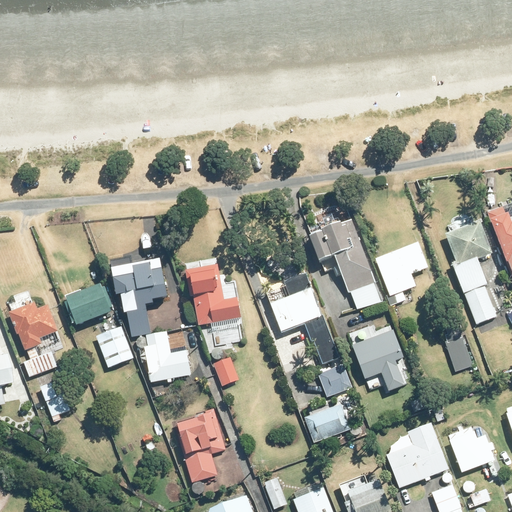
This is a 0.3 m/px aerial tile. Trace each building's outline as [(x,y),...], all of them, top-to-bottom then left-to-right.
[(511,204),(504,208),(503,206),(488,211),(509,266),(511,265),(511,269),(511,204)] [(487,291),(490,289),(480,265),(495,259),(482,225),(447,239),(458,267),(454,269),(478,329),(499,320),(487,291)] [(384,305),(373,277),(374,276),(355,228),(313,245),(323,270),(324,270),(327,276),(334,273),(332,268),(338,266),(351,298),(353,298),(359,314),(363,312),(368,324),(387,316),(383,306),(384,305)] [(404,296),(418,291),(413,279),(430,272),(420,247),(378,264),(391,298),(388,299),(392,309),(402,306),(406,302),(404,296)] [(220,270),(187,276),(192,302),(195,301),(200,331),(244,323),(236,283),(234,283),(233,278),(226,280),(225,276),(221,277),(220,270)] [(154,272),(137,274),(137,276),(116,278),(120,304),(131,303),(131,304),(138,303),(139,311),(126,313),(127,321),(130,320),(133,341),(153,339),(150,313),(157,312),(156,308),(171,307),(167,277),(155,279),(154,272)] [(288,291),(268,299),(283,339),(307,330),(313,347),(316,346),(325,370),(342,363),(309,277),(286,286),(288,291)] [(70,308),(67,309),(75,331),(78,330),(80,333),(114,319),(113,316),(116,315),(108,294),(105,296),(103,291),(69,305),(70,308)] [(37,308),(10,318),(19,340),(21,340),(27,356),(44,350),(42,344),(61,336),(50,310),(39,314),(37,308)] [(122,330),(122,332),(98,341),(110,372),(135,363),(130,349),(132,348),(125,329),(122,330)] [(174,386),(173,384),(193,379),(188,354),(173,357),(168,336),(148,340),(148,342),(146,340),(141,340),(138,344),(138,349),(142,352),(146,352),(151,376),(149,376),(151,385),(152,384),(153,388),(169,385),(169,387),(174,386)] [(399,371),(397,367),(402,364),(399,355),(394,357),(386,338),(355,350),(368,385),(382,380),(383,382),(385,381),(391,397),(408,391),(400,371),(399,371)] [(448,342),(449,345),(446,345),(456,374),(475,368),(468,347),(466,348),(464,341),(458,342),(457,339),(448,342)] [(41,352),(29,357),(31,361),(24,364),(31,382),(59,371),(52,354),(43,357),(41,352)] [(239,380),(230,358),(213,365),(222,387),(239,380)] [(0,409),(7,408),(4,394),(18,391),(11,360),(0,362),(0,409)] [(345,368),(319,378),(328,402),(354,392),(345,368)] [(52,385),(41,390),(54,421),(72,414),(65,397),(58,400),(52,385)] [(421,398),(410,402),(414,414),(425,409),(421,398)] [(445,419),(441,407),(433,409),(438,422),(445,419)] [(342,409),(307,422),(316,448),(352,435),(342,409)] [(219,480),(213,458),(227,454),(215,412),(198,418),(196,422),(179,427),(185,450),(183,451),(193,487),(219,480)] [(433,484),(432,481),(451,473),(433,427),(410,437),(415,450),(388,460),(401,493),(427,483),(428,486),(433,484)] [(493,456),(498,454),(495,446),(492,447),(491,445),(489,446),(487,440),(479,442),(477,436),(475,436),(472,429),(449,437),(452,445),(452,446),(464,478),(497,466),(493,456)] [(143,440),(152,460),(161,456),(151,436),(143,440)] [(279,481),(265,487),(275,511),(280,511),(289,508),(279,481)] [(462,511),(453,486),(432,494),(439,511),(462,511)] [(392,511),(383,487),(351,499),(354,508),(348,511),(392,511)] [(296,498),(298,503),(295,504),(297,511),(333,511),(324,488),(296,498)] [(488,492),(471,498),(473,504),(469,506),(471,511),(475,509),(476,511),(492,504),(488,492)] [(253,511),(248,500),(230,511),(253,511)]
